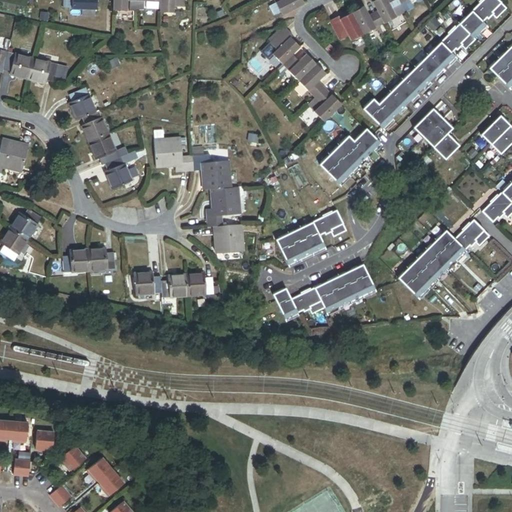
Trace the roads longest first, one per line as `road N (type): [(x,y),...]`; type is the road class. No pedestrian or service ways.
road 1 (residential): [(0,111),(32,119),(53,136),(85,212),(135,230),(163,224)]
road 2 (residential): [(389,163),(393,138),(511,20)]
